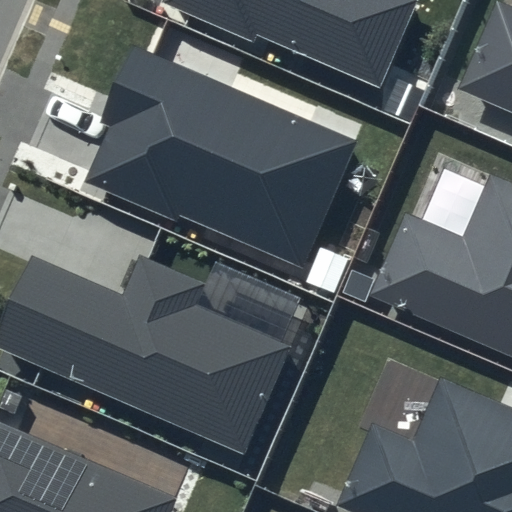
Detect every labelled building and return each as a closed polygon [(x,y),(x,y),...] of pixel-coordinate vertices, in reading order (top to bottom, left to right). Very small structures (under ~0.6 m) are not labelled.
[(162,0),(161,3),(252,41),(255,34),(381,88),(418,3),(412,0),(162,0)] [(511,7),(498,2),(460,90),(511,112),(511,7)] [(357,141),(131,46),(98,123),(108,127),(84,182),(176,221),(179,214),(303,267),(357,141)] [(511,182),(491,173),(463,238),(406,213),(370,295),(511,357),(511,182)] [(206,283),(139,253),(121,294),(33,256),(0,331),(0,348),(244,454),(291,346),(197,305),(206,283)] [(511,511),(511,407),(440,376),(413,439),(373,422),(337,505),(352,511),(511,511)] [(171,511),(177,497),(0,422),(0,511),(171,511)]
